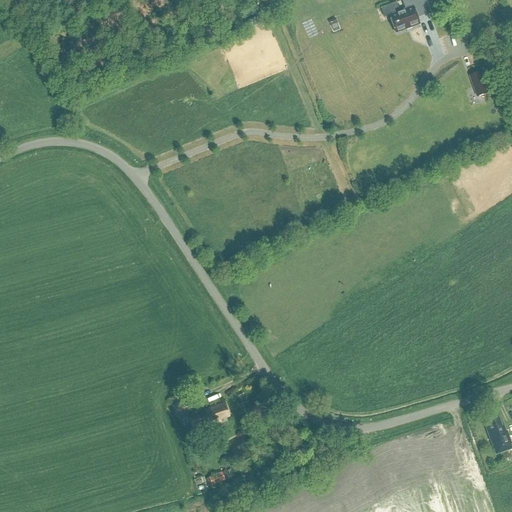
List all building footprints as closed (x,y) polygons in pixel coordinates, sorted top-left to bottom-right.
[(388,16),(395,33),(419,24),(412,6),(399,11),(396,2),(380,8),(384,18),(388,16)] [(339,19),(344,26),(350,21),(345,15),(339,19)] [(482,72),(470,76),(477,97),(489,93),(482,72)] [(493,93),(503,90),(501,83),(491,87),(493,93)] [(510,95),(497,96),(498,106),(511,105),(510,95)] [(192,413),(192,415),(188,416),(193,431),(223,422),(222,419),(229,417),(225,404),(197,413),(196,412),(199,411),(195,398),(172,405),(176,418),(192,413)] [(503,433),(497,417),(483,423),(496,455),(511,448),(511,444),(507,431),(503,433)] [(221,473),(208,478),(211,487),(225,482),(221,473)]
